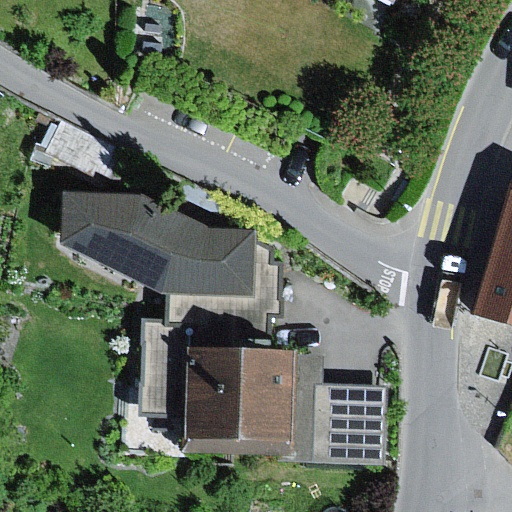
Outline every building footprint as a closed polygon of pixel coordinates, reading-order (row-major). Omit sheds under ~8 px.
[(123,152),(57,120),(43,150),(108,181),(123,152)] [(511,185),(498,185),(463,312),(511,325),(511,185)] [(246,239),(247,228),(196,225),(133,196),(53,189),(48,241),(147,292),(162,293),(161,324),(188,325),(187,345),(260,348),(261,310),(273,310),(276,263),(267,263),(267,249),(246,239)] [(260,348),(187,345),(188,325),(161,324),(135,322),(134,343),(138,344),(134,409),(176,411),(175,448),(280,453),(279,462),(313,464),(317,383),(318,355),(285,354),(285,349),(260,348)] [(383,386),(317,383),(313,464),(379,466),(383,386)]
